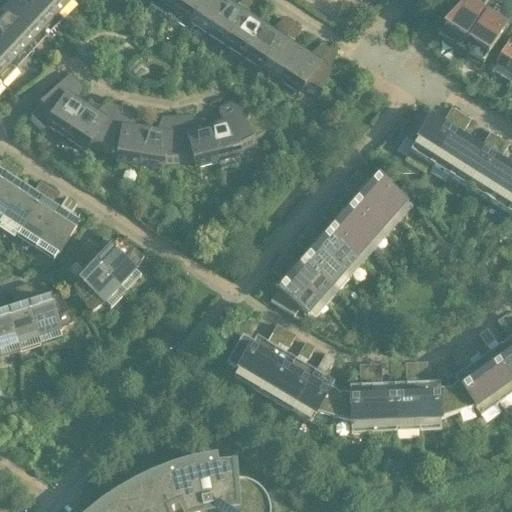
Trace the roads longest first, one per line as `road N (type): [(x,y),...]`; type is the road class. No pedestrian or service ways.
road 1 (residential): [(230,295),(341,354),(389,359),(441,359),(511,306)]
road 2 (residential): [(230,295),(411,72)]
road 3 (residential): [(230,295),(0,145)]
road 4 (residential): [(220,93),(166,105),(122,99),(84,65),(70,63),(0,134)]
road 5 (residential): [(154,392),(301,487)]
road 6 (residential): [(54,505),(154,392)]
road 7 (residential): [(154,392),(230,295)]
